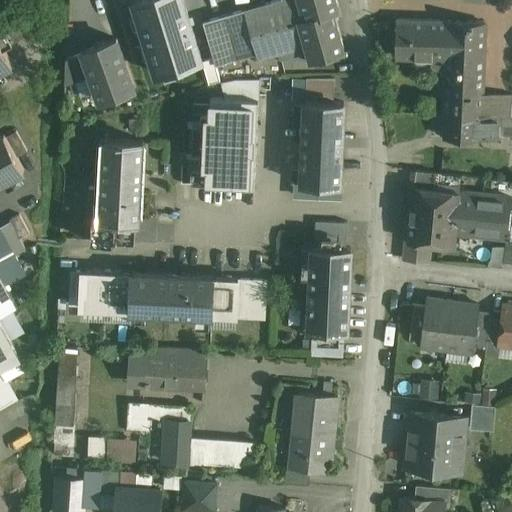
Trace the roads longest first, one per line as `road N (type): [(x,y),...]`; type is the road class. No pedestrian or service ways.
road 1 (residential): [(376,265),(379,168),(358,0)]
road 2 (residential): [(361,511),(376,265)]
road 3 (unknown): [(209,377),(370,374)]
road 4 (residential): [(511,280),(376,265)]
